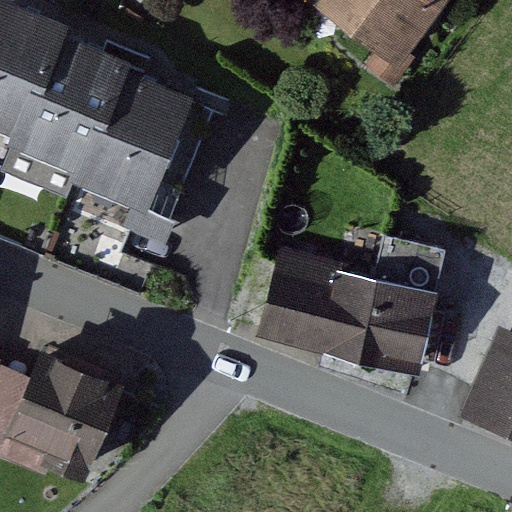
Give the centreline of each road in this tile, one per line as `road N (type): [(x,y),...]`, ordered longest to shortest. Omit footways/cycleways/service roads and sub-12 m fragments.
road 1 (residential): [(223,368),(511,490)]
road 2 (residential): [(0,276),(223,368)]
road 3 (residential): [(99,511),(223,368)]
